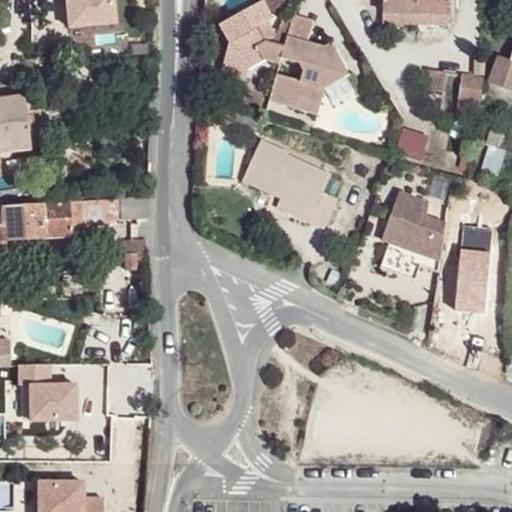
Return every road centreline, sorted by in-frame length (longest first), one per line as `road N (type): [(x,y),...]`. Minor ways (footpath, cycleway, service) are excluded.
road 1 (unclassified): [(511,402),(236,271),(198,266)]
road 2 (residential): [(511,492),(285,479),(253,470),(217,434)]
road 3 (residential): [(169,282),(157,511)]
road 4 (residential): [(181,0),(172,229)]
road 5 (residential): [(217,434),(236,410),(241,378),(198,266)]
